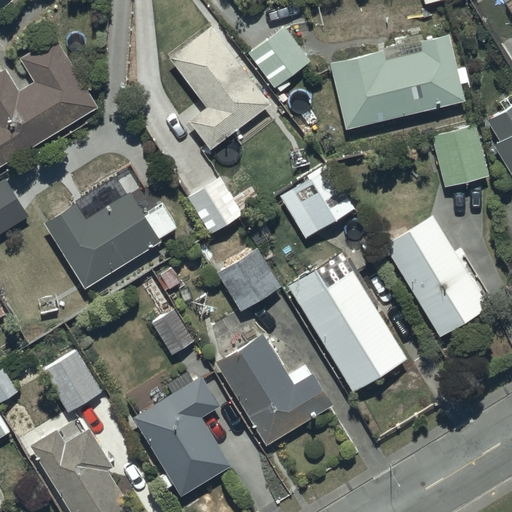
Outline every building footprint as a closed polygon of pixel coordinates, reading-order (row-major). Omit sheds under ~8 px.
[(183,118),(205,147),(267,101),(208,21),(163,54),(201,105),(183,118)] [(281,23),(244,51),(270,86),(273,84),(277,89),(295,76),(291,71),(308,59),(281,23)] [(380,47),(325,59),(340,128),(461,100),(457,83),(465,81),(461,64),(452,66),(444,32),(415,39),(417,47),(382,54),(380,47)] [(0,161),(95,106),(53,34),(15,56),(29,80),(14,89),(1,68),(0,68),(0,161)] [(494,101),(498,108),(483,118),(495,137),(489,141),(511,178),(511,98),(508,92),(494,101)] [(473,121),(428,133),(440,183),(485,172),(473,121)] [(183,193),(206,231),(259,199),(239,165),(219,177),(216,173),(183,193)] [(329,165),(289,188),(309,224),(350,202),(329,165)] [(0,176),(0,230),(26,215),(3,175),(0,176)] [(72,201),(40,220),(80,286),(156,239),(154,236),(174,223),(160,200),(139,213),(124,190),(81,217),(72,201)] [(427,212),(378,241),(435,336),(494,300),(461,246),(451,252),(427,212)] [(254,244),(212,269),(235,308),(277,284),(254,244)] [(311,264),(282,282),(348,390),(403,356),(372,305),(377,302),(356,268),(351,271),(348,267),(323,282),(311,264)] [(168,305),(147,320),(170,352),(191,337),(168,305)] [(258,332),(212,359),(261,442),(328,403),(303,360),(282,372),(258,332)] [(97,387),(73,350),(38,370),(63,408),(97,387)] [(0,364),(0,397),(14,389),(0,364)] [(170,391),(128,414),(176,495),(226,465),(196,416),(215,405),(197,374),(192,378),(186,369),(164,382),(170,391)] [(51,427),(25,442),(67,511),(131,511),(104,467),(109,463),(86,425),(77,431),(72,423),(55,433),(51,427)]
